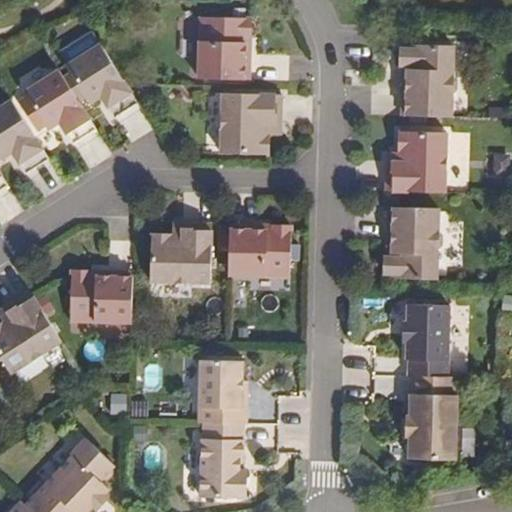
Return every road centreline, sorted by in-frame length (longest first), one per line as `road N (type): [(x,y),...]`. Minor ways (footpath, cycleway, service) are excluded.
road 1 (residential): [(334,178),(133,176),(5,244)]
road 2 (residential): [(334,178),(331,509)]
road 3 (residential): [(304,0),(334,59),(334,178)]
